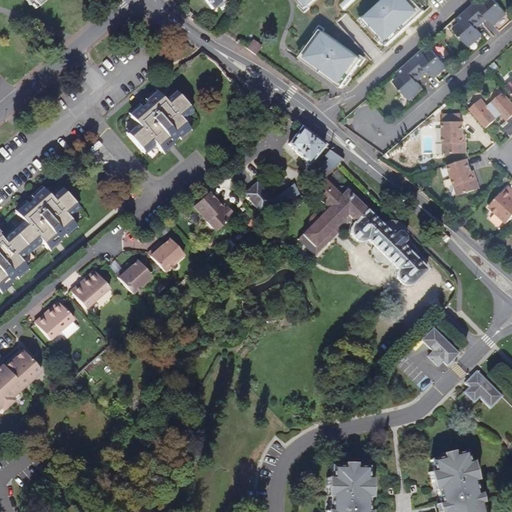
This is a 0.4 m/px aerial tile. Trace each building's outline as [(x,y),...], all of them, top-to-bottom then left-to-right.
[(204,0),(212,9),(223,0),(204,0)] [(315,0),(297,0),(306,9),(315,0)] [(385,0),(364,20),(388,46),(405,30),(409,27),(425,11),(414,0),(385,0)] [(482,0),(477,0),(469,8),(480,22),(486,17),(488,19),(493,24),(506,13),(494,0),(487,0),(485,3),(482,0)] [(480,22),(469,8),(462,14),(457,19),(461,24),(454,30),(468,46),(482,34),(477,29),(475,27),(480,22)] [(321,30),(301,58),(320,72),(324,75),(342,88),(363,60),(321,30)] [(252,40),(246,49),(255,55),(262,46),(252,40)] [(421,51),(409,62),(421,75),(427,70),(429,72),(433,78),(447,66),(432,50),(426,56),(421,51)] [(421,75),(409,62),(397,72),(401,77),(395,83),(409,99),(422,88),(418,82),(415,80),(421,75)] [(139,106),(129,115),(136,124),(125,133),(144,155),(154,145),(161,154),(168,148),(172,144),(171,142),(176,137),(178,139),(189,130),(182,121),(192,112),(174,91),(163,100),(156,91),(145,101),(147,103),(141,108),(139,106)] [(511,103),(503,93),(487,106),(481,99),(470,109),(486,128),(502,115),(507,121),(511,126),(511,103)] [(511,136),(511,126),(507,121),(501,126),(511,137),(511,136)] [(464,134),(464,122),(443,122),(444,154),(465,153),(464,134)] [(301,128),(288,144),(307,165),(310,161),(324,145),(301,128)] [(343,159),(329,149),(325,156),(328,158),(336,166),(343,159)] [(336,166),(328,158),(318,169),(326,177),(336,166)] [(472,171),(468,159),(448,165),(458,196),(478,189),(472,171)] [(480,188),(474,170),(472,171),(478,189),(480,188)] [(393,236),(346,190),(340,196),(323,179),(311,192),(312,193),(328,208),(297,239),(314,256),(351,219),(355,223),(352,225),(351,228),(350,232),(351,235),(353,238),(356,240),(360,241),(363,241),(367,239),(373,246),(391,264),(397,270),(396,273),(396,277),(397,280),(399,282),(403,285),(406,285),(410,285),(413,283),(427,269),(402,244),(405,241),(405,236),(400,232),(396,232),(393,236)] [(256,183),(244,194),(246,196),(244,197),(247,201),(249,199),(260,212),(271,201),(256,183)] [(511,188),(509,186),(489,207),(507,224),(511,217),(511,188)] [(0,291),(6,287),(10,283),(9,281),(14,276),(16,278),(27,269),(19,261),(41,242),(48,251),(54,245),(59,241),(57,239),(63,234),(64,236),(75,227),(68,218),(79,209),(60,188),(50,197),(42,189),(31,198),(33,200),(27,205),(26,203),(15,213),(22,221),(1,239),(0,238),(0,291)] [(224,206),(210,191),(208,193),(222,208),(224,206)] [(289,203),(283,191),(273,200),(271,201),(260,212),(260,213),(261,213),(266,218),(278,208),(289,203)] [(232,214),(226,207),(225,208),(224,206),(222,208),(208,193),(193,207),(215,232),(233,216),(231,214),(232,214)] [(164,273),(183,255),(169,239),(162,246),(159,248),(157,245),(147,254),(164,273)] [(132,295),(151,277),(137,261),(130,267),(127,270),(125,267),(115,276),(132,295)] [(81,286),(95,273),(94,271),(79,284),(81,286)] [(85,309),(109,289),(95,273),(81,286),(79,284),(70,292),(85,309)] [(45,317),(59,304),(58,303),(44,315),(45,317)] [(49,341),(73,320),(59,304),(45,317),(44,315),(34,323),(49,341)] [(447,366),(459,353),(433,328),(421,340),(432,351),(427,356),(437,366),(442,361),(447,366)] [(20,349),(1,366),(3,368),(22,352),(20,349)] [(10,399),(40,372),(22,352),(3,368),(1,366),(0,366),(0,409),(2,411),(13,402),(10,399)] [(502,396),(476,370),(464,383),(468,387),(464,392),(473,402),(478,397),(490,408),(502,396)] [(441,511),(481,511),(479,503),(477,504),(476,499),(477,499),(476,494),(472,481),(471,477),(469,477),(468,473),(474,471),(471,462),(467,463),(464,451),(452,454),(447,456),(441,457),(429,460),(432,471),(427,472),(430,482),(435,481),(437,485),(435,486),(436,489),(440,503),(442,511),(441,511)] [(365,511),(366,497),(366,493),(364,493),(365,488),(370,488),(371,478),(366,478),(367,467),(354,466),(348,466),(343,466),(330,466),(330,478),(326,477),(325,487),(331,488),(331,492),(328,492),(328,496),(328,510),(328,511),(365,511)]
